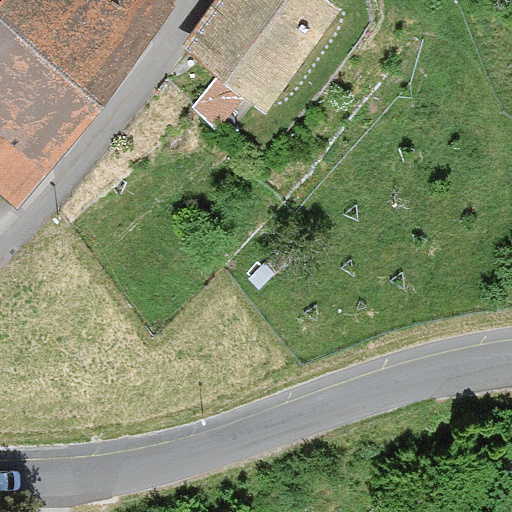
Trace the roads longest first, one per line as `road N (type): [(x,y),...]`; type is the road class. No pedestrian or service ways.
road 1 (tertiary): [(0,479),(94,479),(388,386),(511,360)]
road 2 (residential): [(0,237),(62,181),(193,0)]
